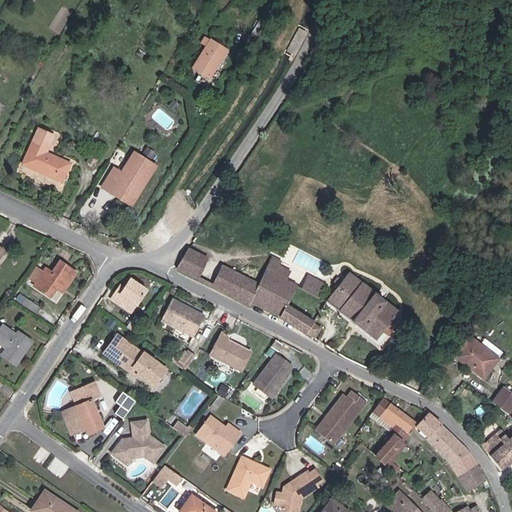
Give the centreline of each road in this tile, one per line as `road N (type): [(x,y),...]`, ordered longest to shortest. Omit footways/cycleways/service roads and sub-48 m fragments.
road 1 (unclassified): [(327,0),(258,128),(186,236),(153,262)]
road 2 (residential): [(334,357),(425,404),(472,439),(509,511)]
road 3 (residential): [(153,262),(334,357)]
road 4 (residential): [(116,259),(12,414)]
road 5 (residential): [(144,511),(12,414)]
road 6 (residential): [(116,259),(0,203)]
